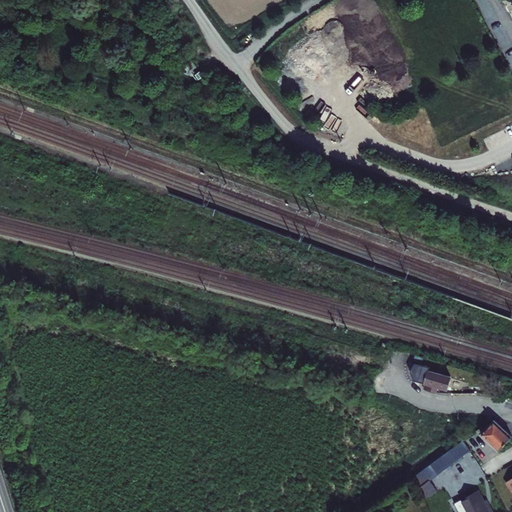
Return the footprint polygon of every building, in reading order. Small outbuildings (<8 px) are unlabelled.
[(432,393),(434,394),(438,395),(442,396),(444,390),(453,392),(456,380),(434,374),(430,391),(433,391),(432,393)] [(466,399),(481,395),(479,390),(464,394),(466,399)] [(492,422),(491,422),(479,435),(498,452),(511,439),(501,430),(495,424),(492,422)] [(494,451),(472,432),(463,442),(485,462),(494,451)] [(468,450),(461,441),(421,472),(427,482),(433,494),(437,491),(430,482),(470,452),(468,450)] [(421,472),(411,479),(423,502),(433,494),(427,482),(421,472)] [(478,490),(454,503),(459,511),(493,511),(490,506),(487,507),(484,503),(478,490)]
